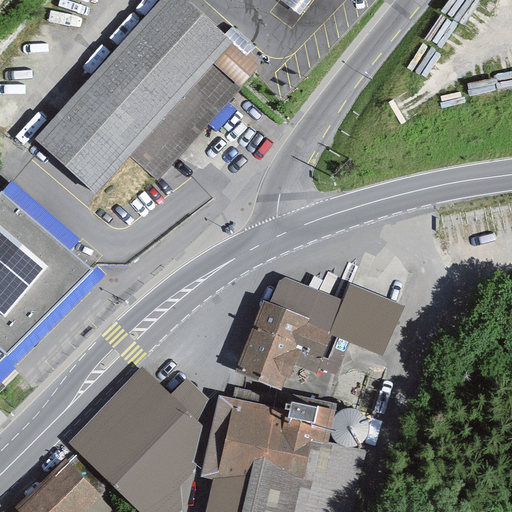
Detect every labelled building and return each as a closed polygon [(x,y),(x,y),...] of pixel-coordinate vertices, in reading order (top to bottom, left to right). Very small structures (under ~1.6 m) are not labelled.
[(262,67),(188,0),(161,0),(35,138),(98,195),(132,157),(158,181),(242,89),(262,67)] [(0,347),(8,354),(83,263),(5,200),(0,206),(0,347)] [(345,302),(283,277),(272,304),(266,302),(239,368),(286,387),(289,379),(293,380),(299,365),(317,373),(319,369),(333,375),(346,342),(387,359),(407,307),(352,285),(345,302)] [(143,368),(70,445),(139,511),(184,511),(189,508),(198,468),(194,465),(204,428),(199,424),(210,401),(189,380),(172,396),(169,393),(186,377),(165,356),(148,373),(143,368)] [(235,401),(224,398),(204,479),(215,482),(207,511),(355,511),(370,453),(356,450),(343,447),(331,444),(334,434),(338,417),(340,406),(292,396),(290,401),(237,389),(235,401)] [(346,412),(338,417),(334,434),(337,442),(343,447),(356,450),(364,446),(369,441),(372,434),(372,425),(367,418),(361,413),(353,411),(346,412)] [(114,511),(65,462),(15,511),(114,511)]
